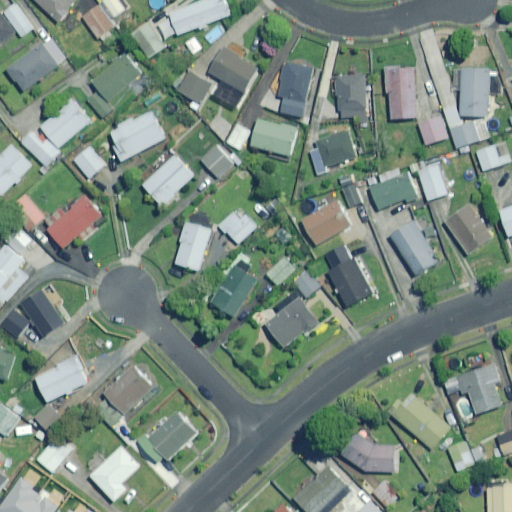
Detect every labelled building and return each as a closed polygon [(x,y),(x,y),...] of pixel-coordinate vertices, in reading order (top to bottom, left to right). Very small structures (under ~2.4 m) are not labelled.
[(78,0),(36,0),(58,21),(78,0)] [(126,10),(118,0),(107,0),(84,18),(99,39),(127,19),(123,13),(126,10)] [(232,15),(226,0),(207,0),(171,14),(180,36),(232,15)] [(34,29),(16,5),(3,14),(0,10),(0,46),(18,33),(22,38),(34,29)] [(82,23),(76,15),(66,22),(72,30),(82,23)] [(166,48),(149,23),(133,34),(150,59),(166,48)] [(68,60),(53,38),(7,70),(23,92),(68,60)] [(260,69),(225,49),(211,73),(246,94),(260,69)] [(143,76),(126,56),(93,82),(109,103),(143,76)] [(315,69),(288,62),(280,96),(285,97),(281,113),(304,118),(315,69)] [(415,66),(387,68),(388,94),(391,93),(393,120),(418,118),(415,66)] [(491,80),(491,69),(463,69),(462,116),(489,117),(490,95),(500,95),(501,80),(491,80)] [(213,87),(191,72),(179,91),(202,105),(213,87)] [(368,116),(365,75),(338,77),(341,118),(368,116)] [(114,110),(99,93),(88,103),(103,120),(114,110)] [(92,122),(75,101),(43,128),(61,149),(92,122)] [(491,139),(485,119),(464,125),(458,106),(446,109),(458,149),(491,139)] [(168,139),(153,112),(136,121),(135,119),(111,131),(118,145),(115,147),(123,162),(168,139)] [(449,139),(442,116),(420,123),(427,146),(449,139)] [(299,129),(259,119),(253,146),(292,156),(299,129)] [(252,132),(239,124),(228,142),(241,150),(252,132)] [(359,158),(350,129),(317,139),(321,151),(311,154),(317,176),(329,172),(328,167),(359,158)] [(44,144),(32,132),(22,141),(47,166),(61,153),(48,140),(44,144)] [(511,163),(506,143),(478,152),(484,171),(511,163)] [(34,166),(14,146),(0,159),(0,191),(4,196),(34,166)] [(236,166),(218,146),(203,160),(221,180),(236,166)] [(107,165),(90,147),(75,161),(91,179),(107,165)] [(196,176),(176,156),(145,187),(166,207),(196,176)] [(449,195),(439,165),(420,172),(430,201),(449,195)] [(402,176),(399,169),(382,176),(384,182),(371,187),(381,210),(417,196),(408,174),(402,176)] [(363,202),(353,180),(341,185),(351,207),(363,202)] [(103,217),(85,194),(48,223),(52,228),(49,230),(64,249),(82,235),(86,240),(95,233),(91,227),(103,217)] [(352,226),(334,194),(315,205),(319,212),(304,221),(318,246),(352,226)] [(46,219),(28,195),(11,208),(30,231),(46,219)] [(494,238),(471,205),(448,221),(471,255),(494,238)] [(511,236),(511,207),(500,211),(508,238),(511,236)] [(258,227),(239,208),(221,226),(241,245),(258,227)] [(440,263),(415,222),(393,236),(417,276),(440,263)] [(212,229),(188,223),(178,265),(202,271),(212,229)] [(33,240),(17,225),(4,239),(20,254),(33,240)] [(347,244),(327,255),(328,257),(320,262),(325,272),(330,269),(349,307),(373,294),(347,244)] [(26,262),(7,246),(0,254),(0,312),(30,277),(20,268),(26,262)] [(300,267),(283,249),(262,268),(279,286),(300,267)] [(260,280),(237,265),(212,303),(236,318),(260,280)] [(322,285),(307,270),(294,283),(309,298),(322,285)] [(67,324),(44,290),(23,304),(46,338),(67,324)] [(320,322),(300,298),(267,325),(287,349),(320,322)] [(32,323),(16,310),(3,326),(19,339),(32,323)] [(17,357),(0,351),(0,378),(8,382),(17,357)] [(92,381),(79,356),(37,378),(49,403),(92,381)] [(133,365),(104,392),(107,396),(94,408),(113,428),(155,388),(133,365)] [(501,382),(496,365),(458,377),(464,394),(471,392),(478,414),(504,406),(497,384),(501,382)] [(452,428),(415,396),(407,407),(400,401),(390,412),(434,449),(452,428)] [(20,418),(1,403),(0,403),(0,431),(6,436),(20,418)] [(199,434),(179,411),(142,444),(159,463),(166,457),(170,461),(199,434)] [(511,452),(511,432),(497,437),(503,455),(511,452)] [(372,444),(355,433),(340,456),(368,473),(395,476),(398,446),(372,444)] [(74,450),(59,437),(39,460),(54,473),(74,450)] [(142,467),(123,447),(92,476),(116,502),(129,490),(124,484),(142,467)] [(470,452),(477,465),(486,460),(479,447),(470,452)] [(477,465),(470,452),(463,456),(466,461),(456,466),(460,473),(477,465)] [(332,511),(352,493),(328,467),(314,481),(312,479),(294,497),(308,511),(332,511)] [(0,493),(9,481),(0,473),(0,493)] [(68,497),(43,476),(31,490),(55,511),(68,497)] [(401,496),(387,480),(375,492),(389,507),(401,496)] [(511,511),(511,486),(488,487),(489,511),(511,511)] [(384,511),(370,496),(355,510),(356,511),(384,511)]
